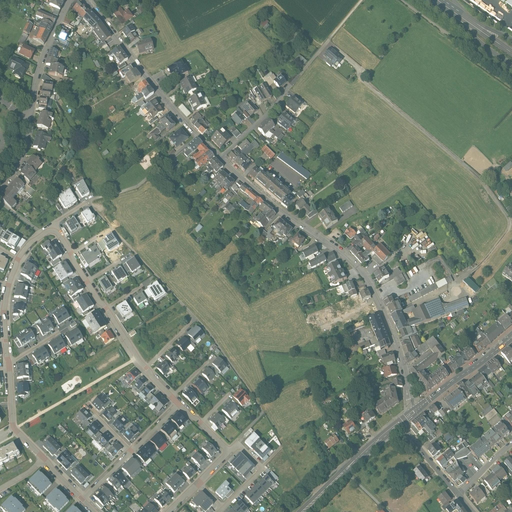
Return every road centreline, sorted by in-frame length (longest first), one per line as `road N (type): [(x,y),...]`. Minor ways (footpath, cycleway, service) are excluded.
road 1 (track): [(326,41),(489,188),(510,219),(454,292)]
road 2 (residential): [(221,157),(362,269),(397,350),(412,412)]
road 3 (residential): [(50,230),(138,360),(180,404)]
road 4 (residential): [(50,230),(21,253),(6,288),(15,428)]
road 5 (residential): [(221,157),(361,0)]
road 6 (residential): [(86,0),(221,157)]
road 7 (secondary): [(412,412),(300,511)]
road 8 (residential): [(30,120),(36,75),(69,0)]
road 9 (secondary): [(511,335),(412,412)]
